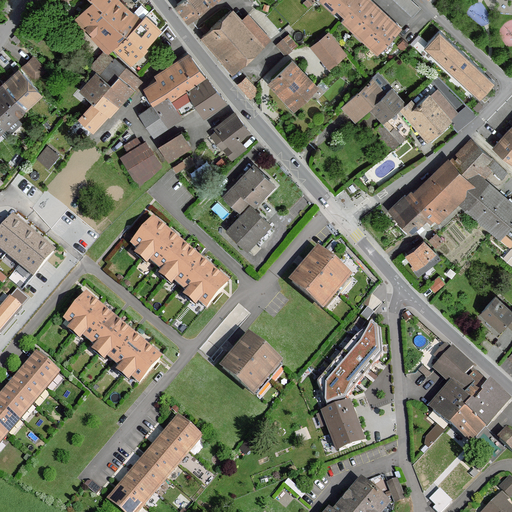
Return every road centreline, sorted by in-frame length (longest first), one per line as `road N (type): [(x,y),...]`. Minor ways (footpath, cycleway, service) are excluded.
road 1 (residential): [(158,0),(333,207)]
road 2 (residential): [(190,350),(86,262),(0,364)]
road 3 (residential): [(421,511),(405,456),(395,311),(405,291)]
road 4 (residential): [(345,222),(511,89)]
road 5 (residential): [(333,207),(258,292),(250,285),(190,350)]
road 6 (residential): [(190,350),(84,480)]
road 7 (residential): [(405,291),(511,389)]
road 8 (residential): [(511,82),(420,0)]
